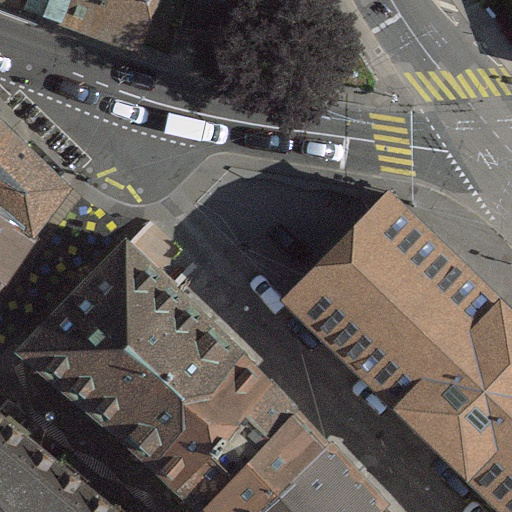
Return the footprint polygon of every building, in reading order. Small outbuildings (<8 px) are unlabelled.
[(30,0),(138,38),(148,9),(152,0),(30,0)] [(0,198),(42,231),(77,185),(22,132),(0,111),(0,198)] [(341,246),(291,298),(511,509),(511,310),(390,195),(341,246)] [(0,198),(0,265),(11,275),(26,253),(42,231),(0,198)] [(224,511),(324,417),(127,225),(24,333),(208,511),(224,511)] [(0,265),(0,287),(11,275),(0,265)] [(130,511),(0,404),(0,511),(130,511)] [(324,417),(224,511),(296,511),(359,453),(324,417)] [(296,511),(400,511),(409,504),(359,453),(296,511)]
